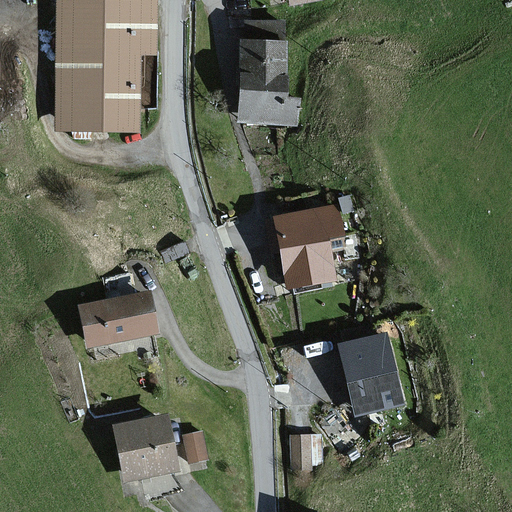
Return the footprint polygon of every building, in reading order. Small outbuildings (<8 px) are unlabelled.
[(153,0),(55,0),(54,135),(136,136),(137,59),(153,59),(153,0)] [(243,41),(237,40),(234,125),(298,127),(298,99),(281,99),(283,42),(284,24),(243,23),(243,41)] [(334,205),(267,219),(282,292),(336,280),(328,238),(340,236),(334,205)] [(142,293),(76,306),(84,349),(151,335),(142,293)] [(386,334),(334,344),(348,416),(400,407),(386,334)] [(163,419),(112,428),(122,486),(173,477),(163,419)] [(201,435),(183,438),(189,466),(207,463),(201,435)] [(314,438),(293,438),(293,472),(314,472),(314,438)]
